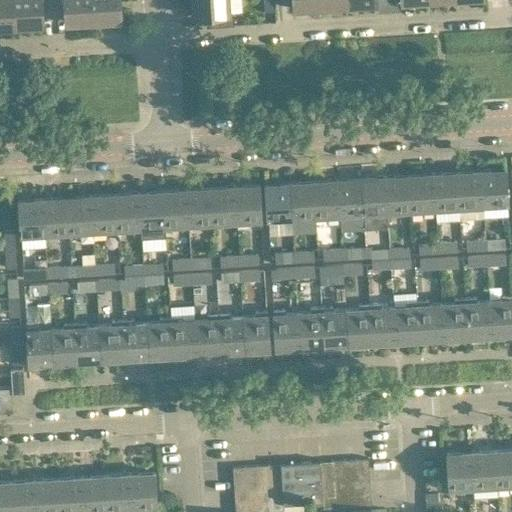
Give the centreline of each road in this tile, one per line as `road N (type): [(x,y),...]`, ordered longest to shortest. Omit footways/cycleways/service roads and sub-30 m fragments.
road 1 (residential): [(155,41),(511,16)]
road 2 (tertiary): [(511,119),(162,147)]
road 3 (residential): [(187,422),(410,409)]
road 4 (residential): [(0,433),(187,422)]
road 5 (tertiary): [(162,147),(0,157)]
road 6 (residential): [(0,51),(155,41)]
